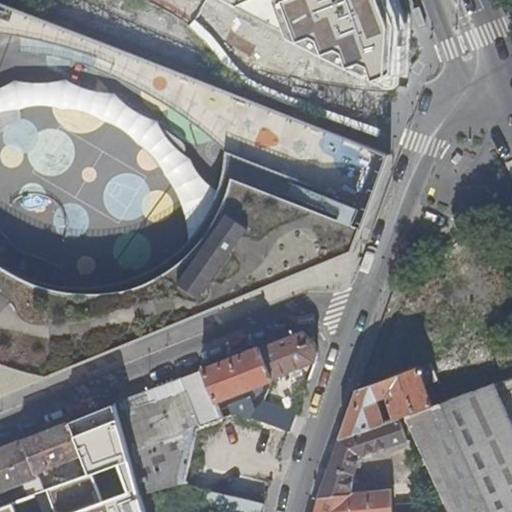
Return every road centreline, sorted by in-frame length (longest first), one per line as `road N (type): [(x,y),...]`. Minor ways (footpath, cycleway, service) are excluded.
road 1 (residential): [(368,297),(302,310),(0,422)]
road 2 (tertiary): [(494,70),(443,108),(368,297)]
road 3 (tertiary): [(368,297),(299,511)]
